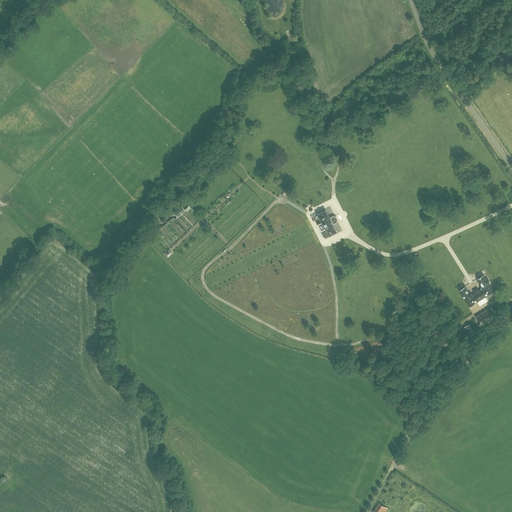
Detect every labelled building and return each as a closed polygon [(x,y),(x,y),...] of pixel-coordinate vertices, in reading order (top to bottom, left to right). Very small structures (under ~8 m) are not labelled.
[(426,81),(420,78),(416,88),(422,91),(426,81)] [(174,214),(178,217),(185,210),(182,206),(174,214)] [(334,224),(330,217),(329,218),(325,211),(318,214),(317,212),(311,216),(313,221),(316,220),(318,224),(325,237),(326,237),(327,237),(336,232),(332,225),(334,224)] [(173,253),(169,249),(164,254),(168,258),(173,253)] [(491,283),(489,279),(486,281),(483,276),(479,279),(484,287),(483,287),(483,290),(490,286),(489,284),(491,283)] [(475,302),(471,295),(465,286),(460,290),(470,306),(475,302)] [(475,302),(491,292),(493,295),(495,293),(490,286),(483,290),(473,296),(473,295),(471,294),(471,295),(475,302)] [(477,317),(482,325),(496,317),(491,308),(477,317)] [(463,328),(465,330),(463,331),(465,334),(467,333),(469,337),(476,333),(470,324),(463,328)] [(372,511),(383,511),(387,507),(379,502),(373,511),(372,511)]
